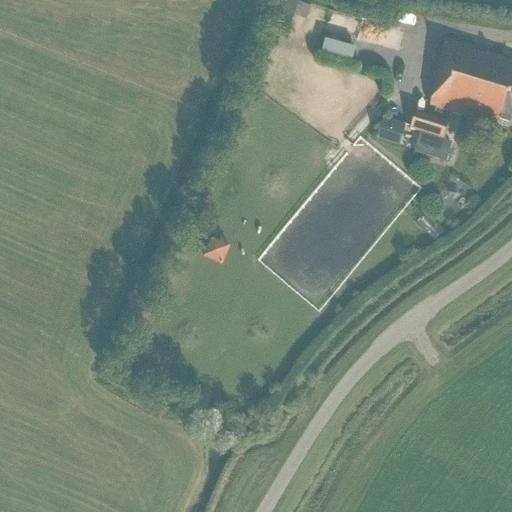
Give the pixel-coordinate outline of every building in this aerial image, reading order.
[(293,32),(298,19),(305,22),(309,9),(302,7),(303,5),(289,0),(283,0),(274,25),(293,32)] [(321,55),(353,63),(356,49),(325,41),(321,55)] [(431,86),(435,88),(429,107),(435,109),(433,118),(414,113),(410,128),(409,131),(442,140),(447,123),(450,113),(491,126),(492,123),(511,129),(511,61),(445,41),(431,86)] [(398,124),(382,119),(376,139),(392,144),(398,124)] [(417,224),(435,242),(444,233),(427,215),(417,224)] [(211,240),(203,259),(222,267),(230,248),(211,240)]
